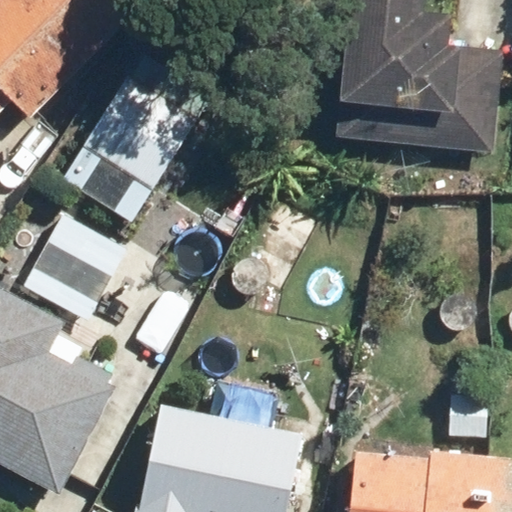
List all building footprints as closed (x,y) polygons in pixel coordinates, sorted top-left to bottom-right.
[(0,0),(0,106),(8,98),(26,117),(130,13),(116,0),(0,0)] [(404,0),(336,0),(324,122),(490,139),(497,71),(425,64),(429,23),(403,21),(404,0)] [(125,73),(81,143),(151,186),(195,116),(125,73)] [(134,249),(61,209),(18,287),(91,327),(134,249)] [(258,257),(248,255),(239,258),(232,265),(230,275),(233,284),(241,291),(250,293),(260,290),(266,282),(268,273),(265,263),(258,257)] [(0,288),(0,464),(51,492),(109,386),(43,351),(60,321),(0,288)] [(461,293),(451,291),(442,294),(435,301),(434,310),(437,320),(444,327),(453,328),(463,325),(469,318),(472,309),(468,299),(461,293)] [(511,303),(505,311),(503,320),(506,330),(511,334),(511,303)] [(153,401),(128,511),(279,511),(297,432),(153,401)] [(349,450),(342,511),(511,511),(511,456),(421,447),(420,457),(349,450)] [(93,497),(86,511),(122,511),(123,511),(93,497)]
